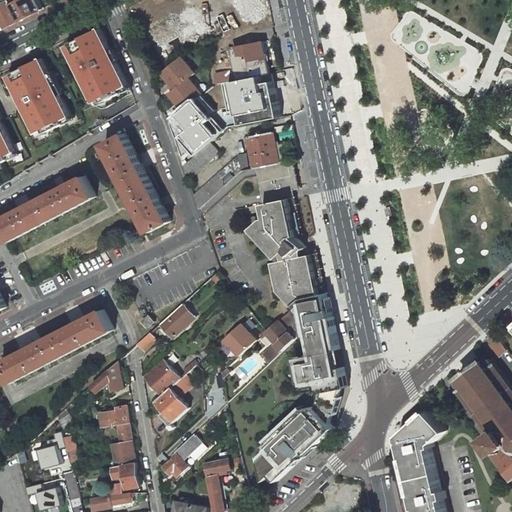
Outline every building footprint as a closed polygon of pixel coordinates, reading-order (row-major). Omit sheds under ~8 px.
[(3,0),(5,3),(0,5),(0,18),(1,17),(5,24),(7,29),(22,21),(14,5),(11,0),(3,0)] [(41,0),(23,0),(14,5),(22,21),(46,9),(41,0)] [(216,0),(191,0),(204,26),(221,18),(216,7),(219,6),(216,0)] [(263,17),(259,0),(239,0),(244,20),(263,17)] [(180,21),(170,2),(144,16),(154,35),(180,21)] [(122,88),(129,85),(102,28),(85,36),(86,37),(74,43),(79,53),(74,55),(81,69),(83,68),(85,73),(83,74),(96,101),(104,97),(105,101),(124,92),(122,88)] [(269,74),(262,41),(227,47),(231,71),(233,81),(253,77),(269,74)] [(79,53),(74,43),(69,45),(74,55),(79,53)] [(170,86),(176,92),(192,79),(198,74),(184,57),(165,73),(173,84),(170,86)] [(65,118),(71,115),(54,79),(52,80),(48,73),(51,72),(43,58),(29,65),(29,66),(16,72),(21,83),(16,85),(39,131),(45,127),(47,131),(67,121),(65,118)] [(233,81),(231,71),(214,73),(215,83),(220,83),(233,81)] [(11,75),(16,85),(21,83),(16,72),(11,75)] [(234,127),(274,119),(266,82),(255,84),(253,77),(233,81),(220,83),(227,112),(230,111),(231,117),(232,117),(234,127)] [(205,96),(192,79),(176,92),(172,95),(181,106),(178,108),(183,114),(205,96)] [(218,114),(205,96),(183,114),(171,125),(185,165),(220,135),(209,122),(218,114)] [(0,159),(17,151),(0,116),(0,159)] [(295,124),(277,127),(283,162),(302,158),(295,124)] [(282,163),(276,132),(250,137),(256,168),(258,168),(282,163)] [(109,148),(155,234),(175,223),(169,210),(170,209),(167,202),(165,203),(145,165),(147,164),(144,158),(142,159),(131,137),(109,148)] [(195,156),(185,165),(195,176),(222,152),(213,142),(207,147),(195,156)] [(251,169),(249,153),(240,154),(243,170),(251,169)] [(243,170),(240,154),(195,195),(200,209),(243,170)] [(304,234),(299,202),(296,190),(301,189),(296,161),(282,163),(258,168),(260,175),(290,169),(293,183),(289,183),(299,235),(309,246),(307,247),(314,254),(322,293),(328,292),(318,249),(316,247),(319,244),(315,240),(312,243),(304,234)] [(190,180),(195,176),(185,165),(190,180)] [(286,259),(276,262),(283,290),(297,305),(305,297),(322,293),(314,254),(306,255),(305,249),(307,247),(298,236),(298,235),(299,235),(289,183),(293,183),(290,169),(260,175),(268,217),(266,218),(255,228),(281,257),(284,255),(286,256),(286,259)] [(98,195),(87,175),(67,186),(65,183),(57,187),(59,190),(26,207),(24,204),(17,208),(19,211),(0,220),(0,223),(9,242),(98,195)] [(218,283),(223,279),(219,273),(213,278),(218,283)] [(0,315),(12,310),(0,287),(0,315)] [(319,385),(320,392),(323,392),(343,388),(350,386),(346,366),(342,367),(338,349),(342,348),(336,315),(334,316),(334,312),(335,311),(332,297),(329,298),(328,292),(322,293),(305,297),(297,305),(303,311),(308,336),(309,336),(313,335),(317,354),(313,355),(298,357),(304,388),(319,385)] [(186,304),(163,324),(163,325),(175,338),(198,317),(186,304)] [(289,311),(268,332),(281,346),(279,349),(275,344),(265,354),(272,362),(298,338),(288,327),(296,319),(289,311)] [(107,312),(87,323),(85,319),(74,325),(76,329),(38,348),(37,345),(25,352),(26,355),(6,366),(15,385),(118,332),(107,312)] [(156,321),(151,315),(144,321),(149,327),(156,321)] [(242,356),(260,341),(244,323),(226,338),(233,346),(234,345),(237,348),(235,349),(242,356)] [(489,338),(502,357),(510,351),(496,331),(489,338)] [(149,335),(137,345),(145,353),(156,343),(149,335)] [(346,366),(342,348),(338,349),(342,367),(346,366)] [(166,359),(148,376),(155,383),(159,387),(166,394),(183,377),(166,359)] [(511,384),(497,363),(494,366),(494,363),(493,360),(491,359),(489,360),(460,381),(460,382),(459,384),(460,386),(461,387),(462,387),(464,388),(461,390),(494,435),(491,437),(490,436),(488,437),(489,438),(488,440),(489,441),(485,444),(511,480),(511,384)] [(123,361),(95,386),(96,387),(99,391),(114,381),(116,390),(127,389),(123,361)] [(195,361),(189,366),(192,369),(193,369),(198,365),(195,361)] [(188,373),(187,374),(195,383),(201,378),(193,369),(192,369),(188,373)] [(191,407),(182,396),(195,384),(195,383),(187,374),(183,377),(166,394),(159,400),(169,412),(164,416),(171,424),(170,425),(173,429),(176,426),(174,423),(191,407)] [(323,392),(318,407),(332,422),(343,388),(323,392)] [(274,474),(280,480),(304,458),(302,456),(307,451),(309,453),(337,427),(332,422),(318,407),(316,405),(311,410),(308,407),(307,408),(271,442),(266,446),(269,449),(272,452),(263,460),(268,480),(274,474)] [(268,439),(271,442),(307,408),(305,405),(268,439)] [(132,425),(129,407),(120,409),(121,411),(114,412),(114,414),(104,416),(106,429),(121,427),(132,425)] [(64,427),(77,420),(71,408),(62,417),(64,427)] [(418,420),(401,435),(406,457),(408,457),(416,493),(415,493),(416,500),(418,508),(419,507),(420,511),(448,511),(445,498),(448,498),(446,490),(443,490),(433,447),(436,446),(435,443),(449,430),(430,410),(419,421),(418,420)] [(132,425),(121,427),(124,443),(135,442),(132,425)] [(41,469),(59,464),(55,450),(62,448),(57,433),(51,435),(54,446),(36,451),(41,469)] [(187,461),(206,443),(198,434),(174,457),(177,459),(168,467),(175,475),(178,472),(183,477),(193,468),(187,461)] [(79,451),(75,437),(68,439),(71,452),(76,451),(79,451)] [(138,460),(135,442),(124,443),(116,445),(119,467),(139,464),(138,460)] [(272,452),(269,449),(262,455),(263,460),(272,452)] [(223,455),(224,462),(233,460),(232,453),(223,455)] [(224,462),(209,465),(211,475),(223,473),(228,476),(234,475),(234,471),(236,470),(234,460),(233,460),(224,462)] [(143,487),(139,464),(119,467),(121,476),(126,476),(126,479),(128,478),(129,486),(131,486),(131,489),(143,487)] [(212,479),(217,511),(243,511),(243,510),(231,511),(229,511),(223,477),(212,479)] [(44,491),(35,493),(40,510),(59,505),(55,488),(57,488),(55,481),(42,484),(44,491)] [(177,486),(172,481),(163,490),(164,498),(177,486)] [(125,494),(124,484),(112,486),(114,496),(125,494)] [(114,496),(91,499),(93,511),(113,508),(113,505),(134,502),(132,493),(125,494),(114,496)] [(182,502),(179,511),(195,511),(197,505),(182,502)]
